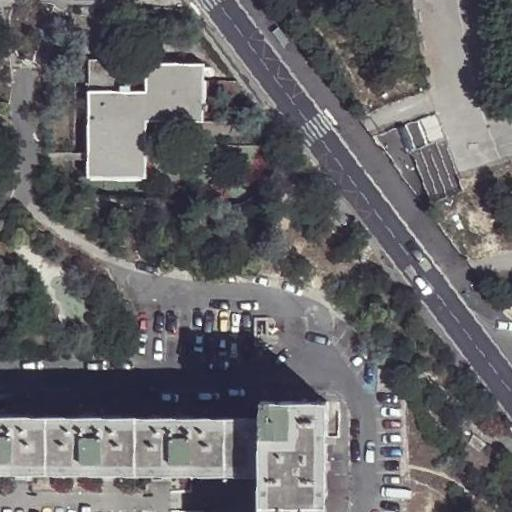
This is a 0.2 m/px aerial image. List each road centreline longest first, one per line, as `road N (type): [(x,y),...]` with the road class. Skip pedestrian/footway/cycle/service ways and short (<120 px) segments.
road 1 (residential): [(216,0),(511,399)]
road 2 (residential): [(0,382),(322,382)]
